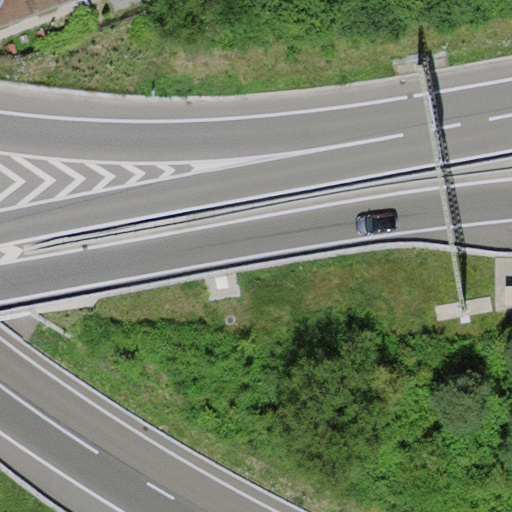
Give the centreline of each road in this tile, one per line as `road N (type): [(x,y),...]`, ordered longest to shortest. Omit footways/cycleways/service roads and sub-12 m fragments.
road 1 (motorway): [(511,198),(0,281)]
road 2 (motorway): [(427,145),(0,229)]
road 3 (motorway): [(427,145),(0,129)]
road 4 (motorway): [(94,449),(0,361)]
